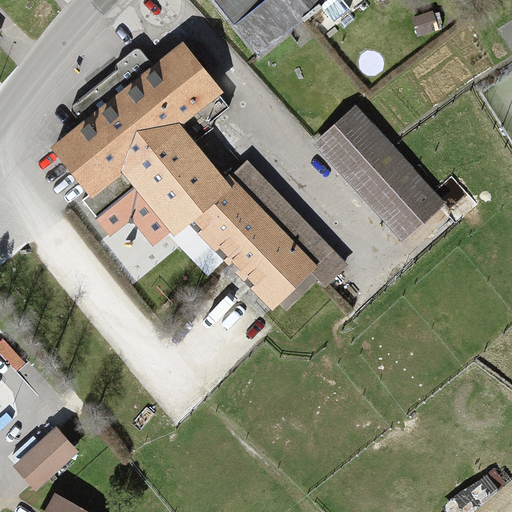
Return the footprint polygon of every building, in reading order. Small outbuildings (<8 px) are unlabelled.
[(212,0),(257,55),(325,0),(212,0)] [(78,125),(52,148),(90,194),(119,170),(133,187),(101,215),(115,232),(130,218),(157,249),(171,237),(201,273),(223,254),(271,310),(315,272),(331,258),(246,160),(229,174),(218,184),(170,127),(213,91),(175,45),(149,67),(138,54),(87,98),(69,114),(78,125)] [(354,110),(314,147),(401,243),(441,206),(354,110)] [(55,429),(16,465),(39,490),(78,454),(55,429)] [(82,511),(54,496),(45,511),(82,511)]
